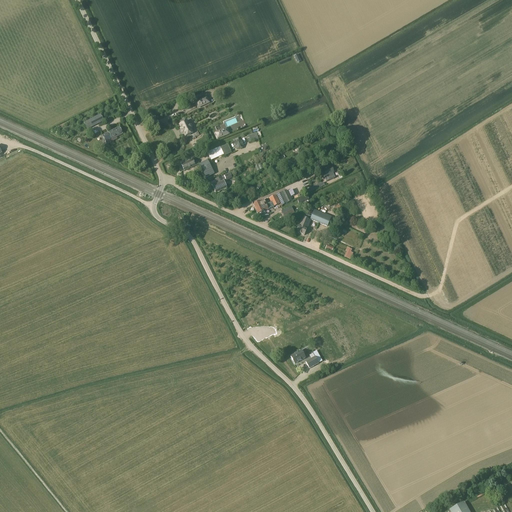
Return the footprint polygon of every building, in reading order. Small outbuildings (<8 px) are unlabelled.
[(197,109),(210,103),(206,96),(194,103),(197,109)] [(100,114),(94,118),(97,125),(104,121),(100,114)] [(193,133),(192,131),(191,129),(192,128),(192,127),(191,125),(190,125),(189,125),(187,121),(185,122),(184,120),(181,122),(182,124),(180,125),(181,129),(183,133),(185,137),(188,135),(188,136),(191,135),(190,134),(193,133)] [(123,134),(119,127),(109,132),(109,133),(108,134),(107,133),(103,135),(106,142),(108,142),(109,143),(117,139),(116,137),(123,134)] [(221,131),(217,133),(219,138),(223,136),(228,134),(226,129),(221,131)] [(246,134),(249,142),(262,138),(260,131),(251,134),(250,132),(246,134)] [(238,138),(232,140),(234,144),(233,145),(235,148),(238,150),(242,149),(244,145),(242,142),(239,140),(238,138)] [(220,147),(207,153),(210,159),(211,161),(224,156),(224,157),(232,153),(228,145),(221,148),(220,147)] [(197,158),(193,160),(181,165),(184,171),(199,164),(197,158)] [(206,178),(214,174),(207,161),(199,165),(206,178)] [(324,170),(323,171),(326,177),(334,173),(331,167),(330,167),(330,166),(324,169),(324,170)] [(216,184),(212,186),(216,194),(227,189),(223,180),(225,179),(226,181),(232,178),(230,173),(215,180),(216,184)] [(323,182),(306,190),(308,193),(325,186),(323,182)] [(283,192),(277,195),(281,204),(282,206),(292,201),(291,199),(292,199),(292,197),(289,191),(287,192),(287,191),(283,192)] [(266,205),(264,200),(253,205),(255,210),(266,205)] [(273,207),(271,202),(266,205),(255,210),(258,214),(260,217),(259,217),(267,216),(266,216),(264,211),(273,207)] [(286,216),(294,212),(291,207),(283,211),(286,216)] [(300,223),(296,232),(304,236),(308,227),(308,226),(310,221),(311,220),(327,227),(332,217),(314,210),(311,217),(307,215),(306,219),(303,218),(300,223)] [(263,313),(267,320),(280,313),(275,303),(270,306),(271,309),(263,313)] [(291,318),(278,325),(281,331),(294,323),(291,318)] [(304,349),(291,357),(295,364),(308,356),(304,349)] [(309,369),(319,364),(315,357),(306,362),(309,369)] [(469,511),(464,502),(449,511),(469,511)]
